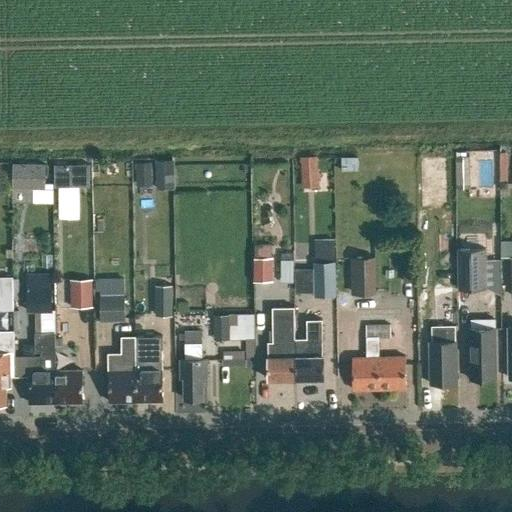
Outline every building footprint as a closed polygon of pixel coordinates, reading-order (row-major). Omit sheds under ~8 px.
[(482,170),(482,151),(457,151),(457,187),(485,187),(485,170),(482,170)] [(300,158),(302,188),(319,187),(317,157),(300,158)] [(156,185),(156,160),(138,161),(138,185),(156,185)] [(157,190),(174,189),(173,161),(156,161),(157,190)] [(58,162),(58,185),(93,185),(93,162),(58,162)] [(12,165),(13,194),(47,193),(47,165),(12,165)] [(457,249),(458,289),(487,288),(486,248),(457,249)] [(375,256),(355,257),(355,294),(376,294),(375,256)] [(254,258),(254,281),(272,281),(272,258),(254,258)] [(285,259),(285,281),(298,281),(298,259),(285,259)] [(313,296),(334,296),(334,262),(313,262),(313,296)] [(0,276),(0,309),(12,310),(12,276),(0,276)] [(70,279),(70,307),(92,307),(92,279),(70,279)] [(155,285),(155,316),(172,316),(172,285),(155,285)] [(101,296),(101,322),(124,322),(124,296),(101,296)] [(295,338),(295,307),(273,307),(273,342),(269,342),(269,356),(268,356),(268,379),(296,379),(295,338)] [(258,338),(257,312),(215,313),(216,339),(258,338)] [(322,319),(307,320),(307,338),(295,338),(296,379),(324,378),(324,356),(323,356),(322,319)] [(470,379),(497,378),(496,319),(471,319),(471,328),(469,328),(470,379)] [(379,338),(391,337),(391,324),(378,325),(366,325),(367,357),(353,357),(353,390),(406,388),(406,356),(382,356),(379,356),(379,338)] [(432,342),(429,342),(430,383),(457,383),(457,341),(456,341),(456,325),(432,326),(432,342)] [(42,351),(42,371),(29,371),(30,403),(56,403),(56,363),(55,363),(55,338),(53,338),(53,328),(42,328),(42,336),(21,337),(22,352),(42,351)] [(0,403),(7,404),(6,387),(11,387),(10,353),(15,352),(14,330),(0,330),(0,403)] [(185,359),(181,359),(181,378),(185,378),(185,399),(188,399),(190,401),(198,401),(200,399),(204,399),(203,378),(207,378),(207,359),(202,359),(202,343),(200,343),(200,333),(185,333),(185,359)] [(136,369),(136,401),(163,401),(162,348),(162,336),(148,336),(135,337),(135,349),(136,369)] [(109,370),(110,402),(136,401),(136,369),(135,349),(135,337),(123,337),(123,349),(123,352),(109,352),(109,370)] [(249,364),(249,349),(224,349),(224,365),(249,364)] [(67,362),(56,363),(56,403),(83,402),(82,370),(67,370),(67,362)]
